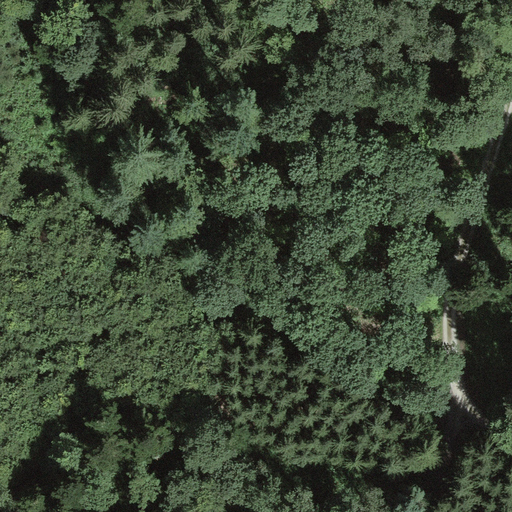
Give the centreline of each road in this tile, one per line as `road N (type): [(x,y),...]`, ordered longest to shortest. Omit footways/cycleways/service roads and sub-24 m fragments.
road 1 (track): [(459,385),(447,286),(511,86)]
road 2 (track): [(411,511),(438,475),(459,385),(511,451)]
